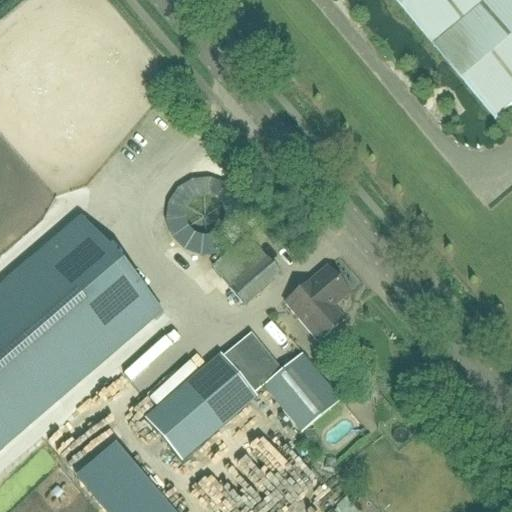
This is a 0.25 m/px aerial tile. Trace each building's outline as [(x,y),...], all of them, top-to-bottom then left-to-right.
[(511,0),(394,0),(496,122),(511,108),(511,0)] [(115,152),(134,170),(152,152),(132,134),(115,152)] [(99,175),(92,182),(114,203),(121,196),(99,175)] [(174,227),(177,237),(192,233),(189,222),(174,227)] [(0,450),(157,316),(78,224),(0,290),(0,450)] [(210,269),(227,290),(242,308),(279,277),(253,246),(246,238),(210,269)] [(324,269),(294,295),(282,305),(315,344),(342,321),(331,309),(347,295),(324,269)] [(254,400),(251,396),(259,389),(275,376),(244,339),(220,360),(217,357),(142,422),(179,465),(254,400)] [(299,356),(259,389),(299,437),(339,403),(299,356)] [(336,450),(360,434),(350,419),(326,436),(336,450)] [(58,442),(67,452),(83,436),(74,427),(58,442)] [(170,511),(113,445),(74,477),(103,511),(170,511)]
